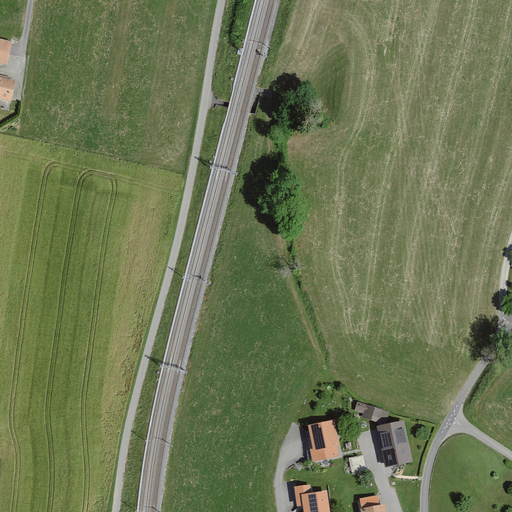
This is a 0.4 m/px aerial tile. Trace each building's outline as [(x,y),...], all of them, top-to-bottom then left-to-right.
[(13,43),(0,39),(0,63),(7,65),(13,43)] [(16,80),(0,76),(0,98),(11,101),(16,80)] [(390,412),(357,403),(355,411),(363,413),(362,418),(386,425),(390,412)] [(310,449),(313,462),(339,456),(337,446),(339,446),(334,419),(309,424),(313,449),(310,449)] [(404,422),(380,427),(389,468),(413,462),(404,422)] [(362,455),(350,457),(352,468),(364,466),(362,455)] [(301,494),(311,493),(310,485),(294,487),(297,507),(303,506),(301,494)] [(311,493),(301,494),(303,506),(303,511),(330,511),(327,491),(311,493)] [(380,495),(362,499),(364,511),(389,511),(388,504),(382,506),(380,495)]
